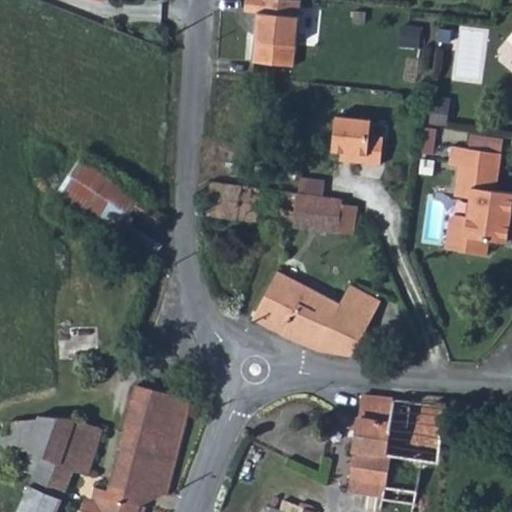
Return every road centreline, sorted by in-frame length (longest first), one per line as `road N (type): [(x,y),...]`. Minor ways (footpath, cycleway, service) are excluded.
road 1 (unclassified): [(254,373),(202,315),(190,278),(184,225),(198,0)]
road 2 (unclassified): [(254,373),(511,377)]
road 3 (unclassified): [(193,511),(254,373)]
